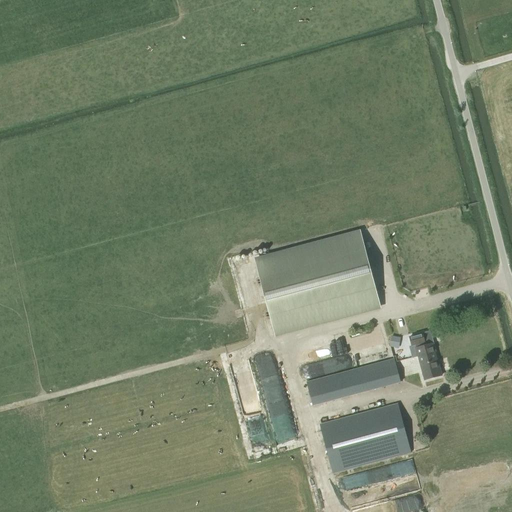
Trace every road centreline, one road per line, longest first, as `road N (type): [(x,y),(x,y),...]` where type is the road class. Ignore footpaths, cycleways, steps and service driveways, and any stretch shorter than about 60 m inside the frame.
road 1 (track): [(511,367),(307,418),(288,344),(260,342),(0,410)]
road 2 (unclassified): [(508,284),(437,0)]
